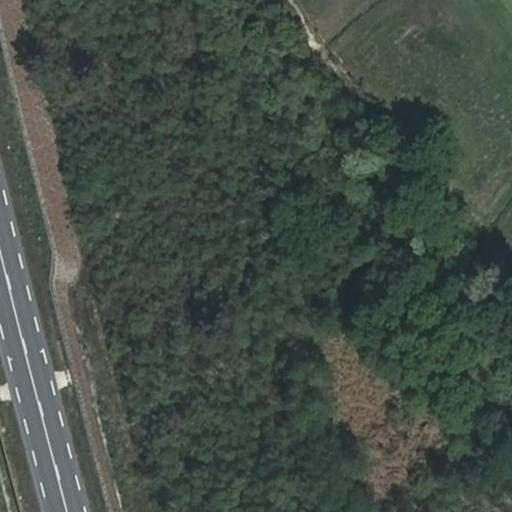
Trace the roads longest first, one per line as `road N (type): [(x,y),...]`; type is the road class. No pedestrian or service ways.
road 1 (track): [(235,0),(511,388)]
road 2 (primary): [(69,511),(0,243)]
